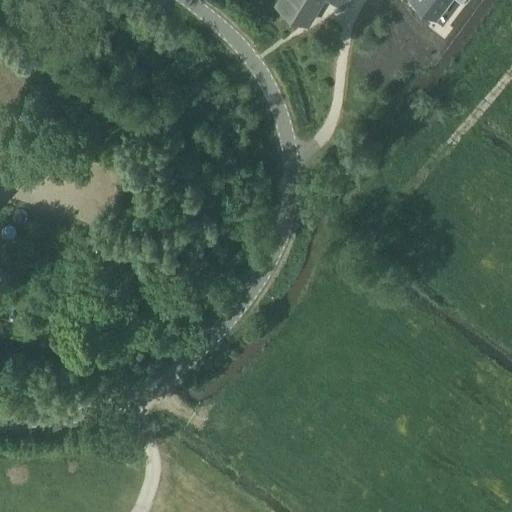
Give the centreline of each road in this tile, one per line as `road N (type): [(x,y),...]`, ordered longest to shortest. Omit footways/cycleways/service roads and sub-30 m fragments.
road 1 (unclassified): [(0,423),(89,414),(134,397),(225,328),(274,251),(290,194),(285,125),(252,55),(181,0)]
road 2 (track): [(140,511),(152,456),(141,424),(148,399),(205,426),(336,511)]
